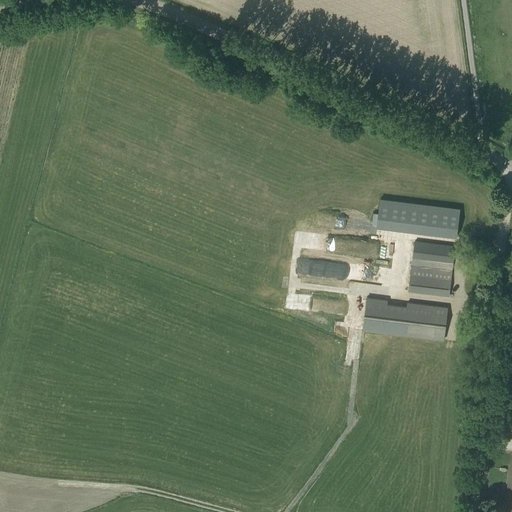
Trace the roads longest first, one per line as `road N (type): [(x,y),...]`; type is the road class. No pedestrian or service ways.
road 1 (unclassified): [(511,168),(133,0)]
road 2 (track): [(472,511),(511,190)]
road 3 (track): [(0,474),(147,489),(227,511)]
road 4 (track): [(285,511),(348,427),(359,331)]
